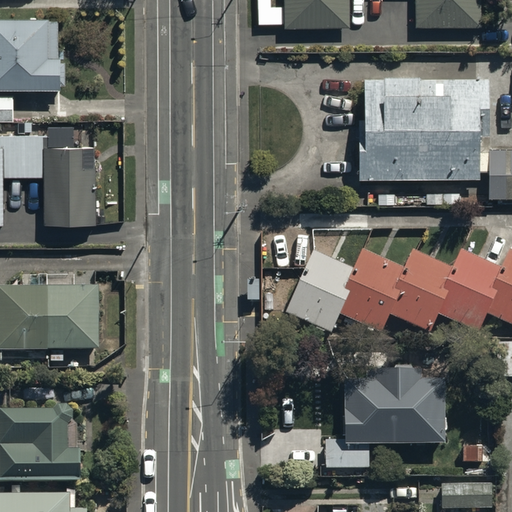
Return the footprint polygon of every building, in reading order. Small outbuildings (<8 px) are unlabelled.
[(270,0),(258,0),(259,19),(282,19),(282,22),(350,22),(349,0),(414,0),(414,22),(478,22),(477,0),(284,0),(284,1),(270,1),(270,0)] [(0,80),(59,81),(59,51),(57,51),(57,16),(50,16),(50,9),(0,8),(0,80)] [(379,71),(363,71),(363,112),(356,112),(356,174),(478,174),(478,169),(485,169),(485,195),(511,194),(511,142),(480,142),(480,128),(487,128),(487,73),(419,73),(419,68),(379,68),(379,71)] [(13,91),(0,90),(0,116),(13,117),(13,91)] [(0,219),(1,173),(42,173),(41,220),(95,220),(96,142),(46,141),(46,129),(0,128),(0,219)] [(353,263),(313,245),(285,308),(332,329),(340,310),(382,328),(389,310),(429,328),(437,310),(478,328),(485,310),(511,321),(511,247),(509,246),(502,263),(460,245),(452,263),(413,246),(405,263),(361,244),(353,263)] [(0,358),(2,359),(2,348),(25,348),(25,350),(33,350),(33,346),(45,346),(45,359),(64,358),(64,344),(101,344),(100,281),(0,281),(0,358)] [(511,337),(496,337),(496,374),(511,374),(511,337)] [(376,372),(343,373),(343,436),(325,436),(325,465),(370,465),(370,440),(446,439),(445,371),(423,372),(423,360),(376,361),(376,372)] [(0,472),(80,471),(79,416),(72,416),(72,399),(54,399),(54,402),(0,402),(0,472)] [(492,479),(442,479),(442,507),(492,506),(492,479)] [(70,486),(0,486),(0,511),(86,511),(86,502),(71,503),(70,486)]
